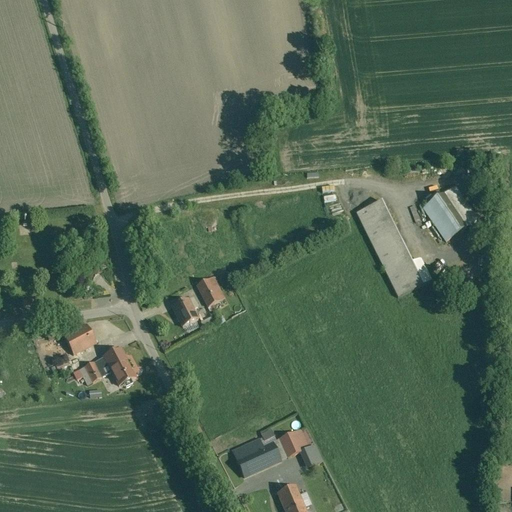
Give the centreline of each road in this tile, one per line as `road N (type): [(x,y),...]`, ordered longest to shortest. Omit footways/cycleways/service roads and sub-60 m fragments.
road 1 (unclassified): [(128,305),(39,0)]
road 2 (unclassified): [(233,511),(128,305)]
road 3 (unclassified): [(128,305),(0,322)]
